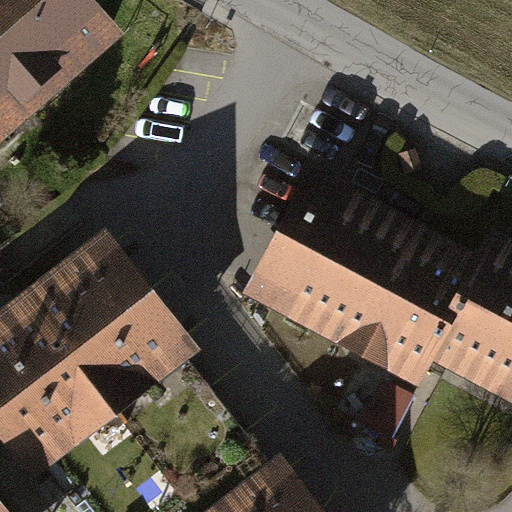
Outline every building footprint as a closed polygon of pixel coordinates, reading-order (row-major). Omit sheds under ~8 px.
[(0,0),(0,133),(23,115),(127,27),(104,0),(0,0)] [(426,351),(479,250),(314,163),(247,288),(413,375),(426,351)] [(479,250),(426,351),(511,395),(511,232),(493,223),(479,250)] [(26,286),(120,412),(202,351),(108,225),(26,286)] [(0,305),(0,421),(38,473),(120,412),(26,286),(0,305)] [(197,511),(278,452),(202,351),(120,412),(38,473),(67,511),(197,511)] [(411,396),(384,382),(364,422),(392,435),(411,396)] [(197,511),(323,511),(278,452),(197,511)]
